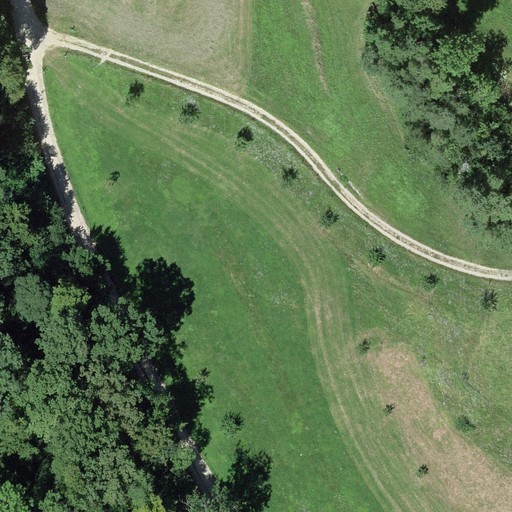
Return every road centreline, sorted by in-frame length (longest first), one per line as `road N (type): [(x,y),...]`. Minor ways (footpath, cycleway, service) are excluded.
road 1 (track): [(511,279),(463,270),(374,226),(270,124),(84,48),(23,36)]
road 2 (track): [(13,0),(49,172),(108,310),(218,511)]
